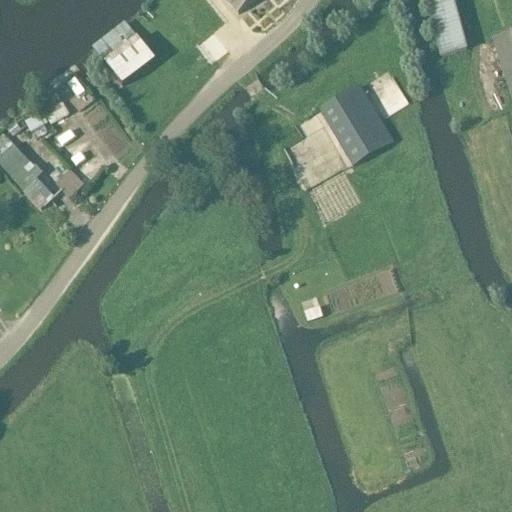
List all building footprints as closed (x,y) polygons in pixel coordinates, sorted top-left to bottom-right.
[(225,0),(238,15),(256,0),(225,0)] [(470,49),(463,25),(455,0),(426,0),(444,57),(470,49)] [(123,88),(155,64),(126,25),(93,49),(123,88)] [(511,99),(511,34),(493,41),(511,99)] [(354,168),(394,144),(360,89),(321,113),(354,168)]
